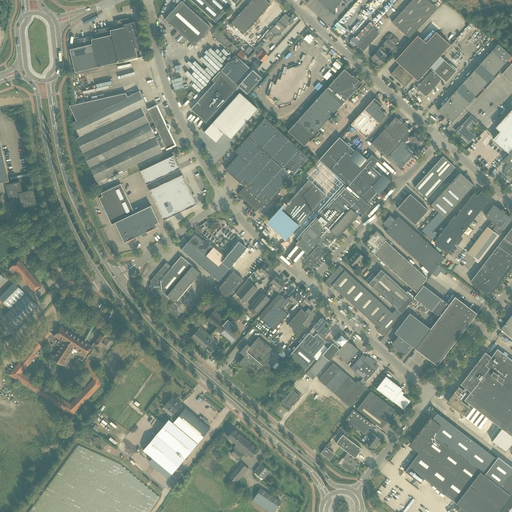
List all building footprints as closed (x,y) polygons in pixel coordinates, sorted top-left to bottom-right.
[(222,15),(205,0),(190,0),(216,23),(222,15)] [(205,0),(222,15),(229,8),(232,5),(226,0),(205,0)] [(243,34),(267,8),(270,4),(265,0),(260,0),(246,16),(241,12),(231,23),(243,34)] [(251,0),(241,12),(246,16),(260,0),(251,0)] [(349,2),(346,0),(317,0),(326,8),(331,12),(342,0),(346,4),(349,2)] [(418,12),(428,1),(427,0),(412,0),(409,4),(418,12)] [(165,20),(177,31),(172,36),(176,40),(177,39),(179,40),(179,41),(183,44),(187,40),(194,46),(206,34),(211,28),(181,1),(165,20)] [(426,20),(437,9),(428,1),(418,12),(426,20)] [(426,20),(418,12),(409,4),(403,10),(412,18),(420,27),(426,20)] [(400,30),(412,18),(403,10),(392,22),(400,30)] [(348,11),(335,25),(340,29),(353,15),(348,11)] [(290,18),(285,14),(282,17),(270,31),(274,35),(281,33),(290,23),(291,25),(294,22),(292,20),(293,19),(291,17),(290,18)] [(117,61),(132,58),(137,56),(135,48),(129,23),(128,18),(115,21),(116,29),(110,30),(117,61)] [(225,18),(220,25),(225,30),(231,23),(225,18)] [(409,39),(420,27),(412,18),(400,30),(409,39)] [(140,43),(135,22),(129,23),(135,48),(141,47),(140,47),(142,46),(142,43),(140,43)] [(98,67),(113,63),(118,62),(117,61),(110,30),(109,27),(96,30),(98,38),(92,40),(91,40),(98,67)] [(371,42),(372,42),(371,42),(379,34),(373,28),(373,27),(365,36),(371,42)] [(234,55),(239,49),(216,29),(211,34),(234,55)] [(418,81),(450,45),(436,32),(426,43),(429,46),(398,80),(405,87),(413,77),(418,81)] [(307,35),(304,39),(309,44),(312,40),(307,35)] [(75,72),(80,71),(98,67),(91,40),(92,40),(91,36),(77,39),(79,47),(70,49),(75,72)] [(371,42),(365,36),(357,45),(363,51),(371,42),(371,43),(371,42)] [(398,41),(393,36),(389,40),(387,39),(382,44),(394,55),(399,49),(395,45),(398,41)] [(398,80),(429,46),(426,43),(418,36),(395,61),(399,64),(391,74),(398,80)] [(505,63),(511,56),(498,44),(492,51),(505,63)] [(380,66),(387,58),(387,56),(380,50),(378,49),(378,50),(371,58),(380,66)] [(241,50),(236,55),(241,60),(246,55),(241,50)] [(253,50),(246,57),(249,60),(256,53),(253,50)] [(499,70),(505,63),(492,51),(486,57),(499,70)] [(264,52),(258,58),(263,62),(268,56),(264,52)] [(215,83),(191,109),(206,123),(235,89),(238,87),(247,95),(262,78),(241,60),(236,55),(235,54),(220,71),(212,80),(215,83)] [(493,76),(499,70),(486,57),(480,64),(493,76)] [(446,82),(456,71),(443,59),(417,88),(426,96),(442,79),(446,82)] [(338,61),(332,67),(337,71),(343,65),(338,61)] [(511,83),(511,63),(502,74),(511,83)] [(487,83),(493,76),(480,64),(474,71),(487,83)] [(352,76),(344,69),(325,90),(342,105),(356,89),(357,90),(362,84),(353,75),(352,76)] [(328,71),(323,77),(327,80),(332,74),(328,71)] [(481,90),(487,83),(474,71),(468,77),(481,90)] [(475,96),(481,90),(468,77),(462,84),(475,96)] [(469,103),(475,96),(462,84),(456,91),(469,103)] [(329,121),(330,119),(338,111),(337,110),(342,105),(325,90),(307,111),(323,125),(328,120),(329,121)] [(146,106),(139,91),(127,97),(126,93),(73,105),(69,106),(76,121),(75,122),(73,123),(76,130),(80,137),(76,139),(79,145),(97,183),(102,180),(162,152),(161,149),(164,147),(161,140),(162,139),(166,150),(176,145),(168,130),(169,127),(168,125),(165,124),(157,105),(147,110),(155,126),(151,128),(142,108),(146,106)] [(463,109),(469,103),(456,91),(450,97),(457,103),(463,109)] [(284,103),(284,99),(277,100),(277,92),(275,92),(275,104),(284,103)] [(239,93),(204,132),(216,143),(224,133),(231,139),(258,109),(239,93)] [(450,97),(438,111),(444,117),(457,103),(450,97)] [(366,138),(386,116),(379,109),(382,105),(374,98),(351,125),(366,138)] [(451,123),(457,116),(463,109),(457,103),(444,117),(451,123)] [(500,132),(493,139),(500,145),(499,146),(501,148),(505,151),(506,150),(509,153),(511,149),(511,148),(511,109),(499,124),(495,128),(500,132)] [(314,137),(317,133),(319,132),(318,131),(323,125),(307,111),(297,121),(314,137)] [(475,125),(478,122),(471,115),(463,124),(460,127),(461,127),(456,132),(460,136),(461,137),(469,143),(471,140),(475,136),(469,131),(471,129),(470,128),(468,126),(472,122),(475,125)] [(399,120),(396,117),(384,130),(390,136),(403,122),(402,121),(403,120),(400,118),(399,120)] [(266,207),(299,170),(310,158),(265,118),(235,152),(238,155),(225,169),(244,187),(237,194),(256,211),(263,204),(266,207)] [(310,142),(312,140),(314,137),(297,121),(288,131),(304,146),(309,141),(310,142)] [(404,123),(403,122),(390,136),(397,142),(400,139),(408,131),(409,129),(406,126),(408,125),(405,122),(404,123)] [(397,142),(390,136),(384,130),(378,137),(391,149),(397,142)] [(412,135),(408,131),(400,139),(404,142),(409,136),(410,137),(409,139),(418,146),(424,139),(421,136),(416,131),(412,135)] [(296,243),(296,244),(308,255),(305,258),(306,258),(309,261),(306,263),(311,267),(324,252),(325,253),(333,245),(331,243),(331,242),(333,243),(338,238),(358,215),(354,211),(356,209),(363,215),(370,207),(371,206),(368,203),(377,192),(378,193),(381,190),(382,190),(382,189),(384,187),(390,181),(383,175),(382,176),(380,174),(372,167),(378,160),(372,155),(366,161),(339,137),(319,160),(346,184),(296,239),(298,241),(296,243)] [(385,156),(391,149),(378,137),(372,143),(385,156)] [(409,159),(413,156),(408,152),(411,149),(404,142),(400,139),(397,142),(391,149),(385,156),(387,158),(389,156),(402,168),(408,161),(409,161),(409,160),(409,159)] [(0,193),(3,192),(2,186),(9,184),(0,147),(0,193)] [(507,174),(511,169),(511,150),(503,160),(507,164),(504,171),(507,174)] [(178,165),(173,155),(167,159),(173,172),(176,170),(176,171),(180,169),(178,165)] [(427,199),(455,167),(443,156),(414,188),(427,199)] [(169,174),(173,172),(167,159),(160,162),(166,175),(169,173),(169,174)] [(160,178),(163,176),(166,175),(160,162),(154,165),(160,178)] [(156,180),(160,178),(154,165),(147,168),(153,181),(156,179),(156,180)] [(146,184),(150,183),(150,182),(153,181),(147,168),(140,171),(145,180),(146,184)] [(445,218),(471,189),(474,185),(460,173),(431,205),(445,218)] [(184,178),(182,175),(169,181),(172,188),(186,181),(184,178)] [(283,205),(267,223),(281,235),(286,240),(292,233),(296,229),(326,196),(309,180),(285,206),(283,205)] [(9,184),(2,186),(3,192),(3,193),(6,192),(8,200),(15,198),(16,198),(19,200),(21,208),(31,205),(36,204),(32,189),(22,192),(19,181),(9,184)] [(176,194),(172,188),(169,181),(166,182),(162,184),(169,197),(176,194)] [(182,191),(189,188),(187,185),(186,181),(172,188),(176,194),(182,191)] [(112,224),(115,223),(135,213),(121,184),(101,193),(102,196),(99,198),(112,224)] [(162,200),(169,197),(162,184),(159,185),(159,186),(156,187),(162,200)] [(162,200),(156,187),(153,189),(153,188),(149,190),(151,194),(156,203),(162,200)] [(196,204),(189,188),(182,191),(190,207),(193,206),(196,204)] [(182,191),(176,194),(183,210),(186,209),(190,208),(190,207),(182,191)] [(490,198),(481,191),(478,196),(474,193),(455,217),(454,216),(434,242),(447,254),(490,198)] [(177,214),(180,212),(183,210),(176,194),(169,197),(177,214)] [(415,225),(428,210),(410,194),(397,208),(415,225)] [(173,215),(177,214),(169,197),(162,200),(170,217),(173,215)] [(170,217),(162,200),(156,203),(160,213),(162,216),(163,220),(167,218),(170,217)] [(148,231),(154,229),(157,227),(156,224),(159,222),(157,218),(151,205),(138,212),(148,231)] [(491,221),(468,253),(473,257),(479,262),(504,229),(509,223),(511,218),(505,213),(506,212),(502,209),(501,210),(494,205),(491,209),(485,216),(491,221)] [(124,243),(128,241),(148,231),(138,212),(135,213),(115,223),(124,243)] [(395,221),(390,216),(387,220),(403,235),(410,227),(399,217),(395,221)] [(426,233),(433,220),(430,218),(423,231),(426,233)] [(403,235),(387,220),(383,223),(388,228),(385,232),(414,258),(428,243),(410,227),(403,235)] [(370,238),(422,285),(427,278),(386,241),(387,240),(382,235),(377,231),(373,234),(373,235),(372,234),(371,235),(370,236),(370,237),(370,238)] [(203,241),(195,234),(189,241),(189,242),(188,243),(187,244),(186,244),(185,244),(184,245),(183,246),(183,247),(183,248),(183,249),(183,250),(184,251),(183,252),(219,281),(247,248),(239,241),(225,257),(204,240),(203,241)] [(416,292),(422,285),(370,238),(364,245),(416,292)] [(511,243),(504,238),(486,261),(504,275),(510,267),(511,268),(511,267),(511,243)] [(432,274),(444,258),(428,243),(414,258),(432,274)] [(348,261),(355,268),(359,264),(360,264),(361,265),(362,264),(363,263),(363,262),(363,261),(362,260),(364,258),(357,251),(348,261)] [(250,268),(253,271),(265,258),(262,255),(250,268)] [(161,302),(188,270),(173,258),(146,290),(161,302)] [(41,285),(19,260),(9,268),(10,269),(9,270),(13,274),(16,271),(33,292),(41,285)] [(496,288),(499,284),(498,283),(504,275),(486,261),(483,266),(470,282),(489,295),(495,287),(496,288)] [(272,271),(267,268),(268,267),(264,264),(260,269),(258,267),(253,272),(261,279),(263,276),(266,278),(272,271)] [(335,271),(333,273),(338,278),(347,286),(354,278),(345,270),(340,266),(336,270),(335,271)] [(413,299),(411,297),(381,270),(375,277),(368,284),(372,287),(398,311),(401,314),(413,299)] [(226,299),(240,283),(243,279),(233,271),(216,291),(226,299)] [(324,283),(324,284),(327,286),(326,286),(327,286),(328,285),(330,287),(332,286),(331,285),(338,278),(333,273),(325,281),(326,281),(324,283)] [(206,275),(171,317),(178,324),(214,282),(206,275)] [(280,279),(276,276),(270,283),(271,284),(270,286),(278,294),(285,286),(283,284),(284,282),(281,279),(280,279)] [(338,278),(331,285),(332,286),(333,287),(334,287),(336,289),(337,291),(338,291),(338,292),(340,293),(347,286),(338,278)] [(347,286),(340,293),(343,296),(344,296),(343,296),(345,298),(345,297),(347,299),(347,300),(348,300),(361,285),(354,278),(347,286)] [(245,302),(257,288),(249,281),(237,296),(245,302)] [(361,285),(348,300),(348,301),(348,300),(351,303),(352,304),(353,305),(355,307),(369,292),(361,285)] [(455,297),(449,305),(423,285),(414,298),(439,317),(431,330),(430,329),(415,349),(437,365),(477,314),(455,297)] [(296,304),(298,301),(302,297),(295,291),(289,298),(296,304)] [(10,309),(24,296),(20,292),(7,306),(10,309)] [(258,313),(270,299),(262,292),(250,306),(258,313)] [(369,292),(355,307),(357,309),(358,309),(361,312),(364,314),(363,315),(364,315),(378,300),(369,292)] [(259,317),(262,319),(274,329),(287,314),(282,309),(289,301),(290,302),(291,300),(289,298),(288,300),(286,299),(286,300),(282,296),(279,293),(259,317)] [(16,328),(38,307),(26,294),(24,296),(10,309),(4,315),(16,328)] [(483,305),(486,301),(477,294),(474,298),(483,305)] [(205,312),(212,306),(207,300),(200,306),(205,312)] [(378,300),(364,315),(365,315),(367,317),(367,318),(369,319),(369,320),(371,322),(385,307),(378,300)] [(385,307),(371,322),(374,324),(376,325),(378,327),(378,328),(379,328),(392,313),(385,307)] [(311,311),(308,309),(305,312),(301,309),(288,324),(299,335),(314,318),(313,318),(316,314),(313,312),(314,311),(312,309),(311,311)] [(216,327),(223,318),(214,310),(207,320),(216,327)] [(239,316),(234,310),(228,316),(234,321),(239,316)] [(379,328),(377,330),(378,330),(379,331),(379,332),(380,332),(379,333),(379,332),(378,333),(382,336),(382,335),(383,335),(384,336),(400,315),(394,310),(392,313),(379,328)] [(430,329),(410,313),(394,333),(399,336),(392,344),(397,347),(396,348),(400,352),(401,351),(405,354),(411,346),(415,349),(430,329)] [(511,314),(501,329),(511,337),(511,314)] [(324,320),(321,317),(313,327),(312,326),(307,332),(309,333),(289,356),(306,370),(316,358),(314,356),(323,346),(326,342),(323,339),(330,330),(326,327),(326,328),(323,326),(325,324),(325,325),(328,322),(325,320),(324,320)] [(223,318),(216,327),(219,330),(217,331),(217,332),(220,334),(220,333),(232,343),(238,337),(238,336),(237,337),(236,336),(237,336),(232,332),(236,327),(227,320),(226,321),(223,318)] [(102,331),(94,343),(92,347),(61,326),(55,336),(52,334),(46,330),(9,375),(71,415),(100,385),(87,357),(89,355),(89,356),(93,351),(92,350),(93,348),(94,348),(95,349),(96,349),(97,349),(98,348),(99,348),(100,347),(101,348),(102,346),(107,349),(114,340),(109,336),(102,331)] [(201,345),(209,335),(200,327),(194,334),(191,337),(201,345)] [(336,354),(347,341),(348,340),(341,333),(338,337),(335,341),(340,345),(338,347),(339,349),(336,353),(336,354)] [(210,354),(213,350),(216,346),(214,345),(217,341),(209,335),(201,345),(210,354)] [(240,360),(237,363),(240,366),(241,365),(246,370),(252,363),(254,364),(259,368),(261,370),(264,366),(271,372),(274,368),(265,360),(274,351),(258,337),(250,346),(247,344),(240,352),(244,356),(240,361),(240,360)] [(347,363),(358,350),(347,341),(336,354),(347,363)] [(313,380),(329,361),(336,353),(339,349),(338,347),(332,343),(306,374),(309,376),(313,380)] [(449,399),(447,402),(450,405),(464,415),(469,408),(462,402),(461,399),(466,393),(465,391),(466,389),(470,392),(464,400),(502,429),(495,437),(492,441),(492,442),(506,452),(509,448),(511,444),(511,360),(497,349),(491,357),(485,352),(460,385),(465,388),(464,389),(463,390),(459,387),(449,399)] [(362,355),(351,368),(357,373),(363,378),(361,380),(364,383),(366,381),(377,368),(372,364),(374,362),(370,359),(367,356),(365,358),(365,357),(362,355)] [(325,386),(333,377),(340,369),(333,363),(318,380),(322,383),(325,386)] [(341,384),(348,376),(340,369),(333,377),(341,384)] [(342,400),(356,383),(348,376),(341,384),(333,393),(342,400)] [(404,410),(410,401),(402,395),(404,393),(401,391),(402,389),(386,376),(383,380),(376,389),(404,410)] [(333,393),(341,384),(333,377),(325,386),(333,393)] [(363,385),(364,383),(361,380),(359,382),(358,381),(356,383),(342,400),(350,407),(363,392),(367,388),(363,385)] [(286,393),(290,388),(285,384),(281,388),(286,393)] [(290,409),(299,398),(300,396),(292,390),(281,403),(284,405),(285,404),(286,405),(290,409)] [(371,391),(364,400),(357,409),(382,429),(387,422),(386,422),(388,419),(395,410),(391,407),(371,391)] [(311,394),(297,411),(304,416),(308,412),(309,414),(319,401),(311,394)] [(332,396),(327,401),(338,412),(340,410),(343,413),(346,410),(332,396)] [(164,407),(162,409),(171,417),(168,420),(172,423),(184,409),(180,406),(181,405),(172,397),(164,406),(164,407)] [(184,409),(172,423),(197,444),(210,429),(185,408),(184,409)] [(369,437),(370,434),(366,431),(372,424),(353,410),(346,420),(364,434),(365,434),(369,437)] [(496,459),(437,413),(432,419),(430,418),(431,418),(430,417),(414,438),(415,439),(414,441),(411,445),(413,447),(412,448),(419,453),(405,472),(420,484),(424,479),(467,511),(496,511),(511,492),(511,467),(498,457),(496,459)] [(172,474),(197,444),(172,423),(168,420),(143,450),(172,474)] [(241,449),(240,448),(247,440),(246,440),(234,429),(227,437),(239,447),(237,450),(235,449),(231,454),(234,457),(241,449)] [(369,437),(368,438),(364,442),(372,448),(376,444),(377,445),(381,440),(372,433),(370,434),(369,437)] [(360,453),(362,451),(361,450),(362,449),(343,435),(336,443),(348,453),(352,456),(355,458),(356,457),(357,457),(358,456),(357,455),(359,452),(360,453)] [(242,454),(241,453),(243,450),(252,458),(259,450),(247,440),(240,448),(241,449),(234,457),(238,460),(242,454)] [(43,451),(45,449),(36,443),(34,446),(43,451)] [(329,460),(332,457),(334,454),(326,447),(324,449),(321,453),(329,460)] [(357,469),(359,465),(356,463),(356,462),(351,458),(352,456),(348,453),(343,459),(345,460),(343,462),(340,467),(347,472),(348,471),(352,473),(354,470),(354,469),(355,467),(357,469)] [(235,485),(248,469),(241,463),(227,479),(235,485)] [(263,480),(270,472),(261,463),(254,471),(263,480)] [(268,511),(274,511),(281,502),(260,489),(252,501),(268,511)]
